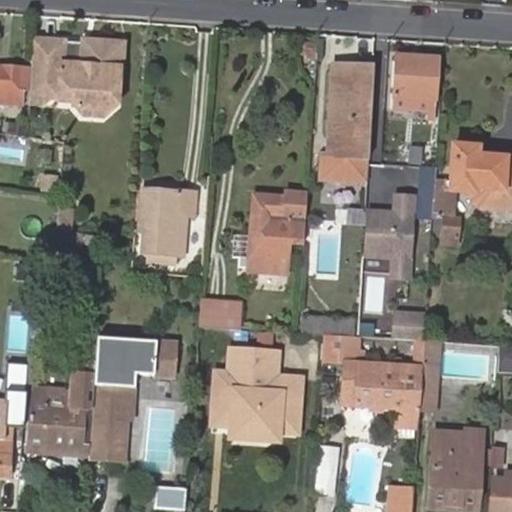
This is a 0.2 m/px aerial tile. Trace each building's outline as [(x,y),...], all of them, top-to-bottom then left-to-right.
[(61,43),(31,41),(27,93),(64,95),(72,105),(72,109),(79,118),(99,119),(114,113),(107,102),(115,92),(116,77),(118,77),(120,46),(102,45),(102,42),(82,42),(77,48),(77,51),(60,51),(61,43)] [(395,54),(392,94),(428,97),(428,104),(434,105),(437,57),(395,54)] [(0,101),(19,103),(20,88),(25,89),(26,67),(0,64),(0,101)] [(366,156),(371,67),(331,64),(325,153),(366,156)] [(64,95),(27,93),(26,106),(39,107),(47,103),(72,105),(64,95)] [(442,188),(432,187),(430,215),(442,216),(440,234),(458,236),(459,217),(453,217),(456,189),(469,191),(468,199),(475,205),(511,209),(511,159),(485,157),(486,149),(452,144),(447,188),(442,188)] [(443,172),(433,171),(432,187),(442,188),(443,172)] [(146,229),(144,251),(173,253),(179,254),(183,215),(193,216),(196,191),(177,190),(177,191),(140,188),(136,229),(146,229)] [(303,243),(306,193),(285,192),(285,198),(253,195),(249,235),(240,234),(236,266),(246,267),(246,272),(284,274),(286,242),(303,243)] [(412,196),(395,195),(394,212),(366,210),(363,254),(392,255),(390,276),(406,277),(412,196)] [(83,230),(54,226),(52,236),(81,241),(83,230)] [(458,236),(440,234),(440,242),(457,243),(458,236)] [(173,253),(144,251),(144,260),(172,262),(173,253)] [(367,274),(364,310),(382,312),(385,276),(367,274)] [(237,304),(198,302),(195,329),(234,331),(237,304)] [(423,315),(393,313),(391,338),(421,340),(423,315)] [(328,314),(327,329),(347,331),(349,316),(328,314)] [(368,324),(357,324),(356,337),(367,338),(368,324)] [(337,336),(324,336),(322,361),(336,362),(337,336)] [(395,426),(415,427),(416,408),(419,365),(397,364),(398,357),(391,357),(391,364),(360,362),(360,356),(355,355),(354,362),(351,362),(353,337),(337,336),(336,362),(343,362),(342,389),(353,390),(352,404),(396,406),(395,426)] [(87,459),(122,461),(125,420),(130,420),(132,385),(128,385),(128,374),(171,377),(173,345),(95,339),(87,459)] [(438,342),(421,340),(419,365),(416,408),(433,409),(438,342)] [(511,349),(497,349),(495,369),(511,370),(511,349)] [(273,378),(274,355),(229,351),(227,375),(214,374),(210,423),(232,424),(232,422),(273,425),(273,430),(295,432),(298,381),(273,378)] [(26,368),(8,366),(5,403),(0,402),(0,477),(7,478),(10,426),(20,426),(26,368)] [(341,403),(352,404),(353,390),(342,389),(341,403)] [(29,398),(29,406),(84,409),(85,400),(29,398)] [(29,406),(26,444),(60,448),(60,453),(81,454),(84,409),(29,406)] [(232,424),(231,437),(272,440),(273,430),(273,425),(232,422),(232,424)] [(446,450),(430,448),(426,508),(474,511),(480,430),(465,428),(464,433),(447,431),(446,450)] [(432,431),(430,448),(446,450),(447,431),(432,431)] [(60,448),(26,444),(26,450),(60,453),(60,448)] [(491,448),(489,466),(499,466),(501,448),(491,448)] [(490,478),(487,511),(511,511),(511,472),(504,472),(504,480),(490,478)] [(389,484),(386,511),(414,511),(417,486),(389,484)] [(187,489),(156,487),(155,508),(185,510),(187,489)]
